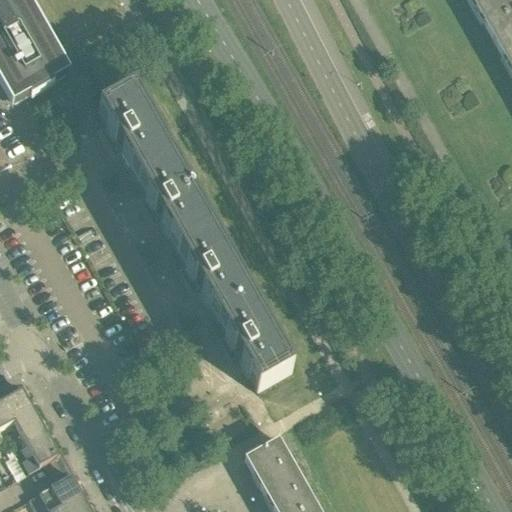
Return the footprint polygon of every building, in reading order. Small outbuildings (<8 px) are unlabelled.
[(0,0),(0,88),(11,109),(69,76),(25,0),(0,0)] [(511,0),(467,0),(511,78),(511,0)] [(113,164),(115,163),(122,159),(145,200),(136,206),(152,234),(161,228),(185,270),(176,275),(192,304),(201,298),(224,340),(215,345),(231,373),(240,368),(257,396),(290,377),(132,97),(98,116),(106,131),(97,136),(113,164)] [(66,358),(86,347),(78,333),(58,343),(66,358)] [(22,393),(2,405),(13,426),(20,438),(40,427),(22,393)] [(206,413),(227,405),(224,396),(203,405),(206,413)] [(2,405),(0,405),(0,433),(13,426),(2,405)] [(40,427),(20,438),(39,471),(58,460),(59,460),(40,427)] [(244,464),(270,511),(316,511),(278,444),(278,445),(277,444),(244,464)] [(9,463),(5,465),(16,484),(25,479),(9,453),(5,455),(9,463)] [(28,504),(32,511),(60,511),(82,500),(71,480),(28,504)] [(60,511),(88,511),(82,500),(60,511)]
